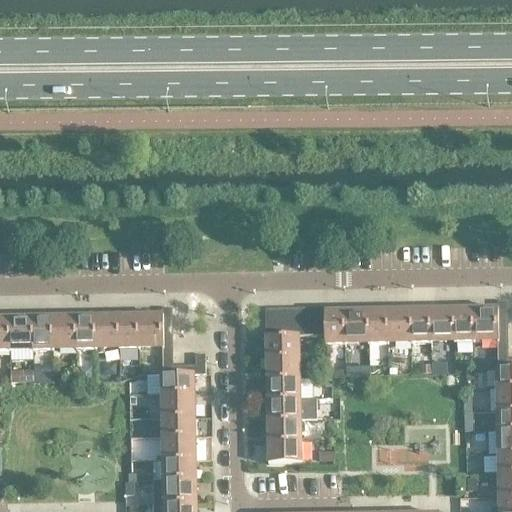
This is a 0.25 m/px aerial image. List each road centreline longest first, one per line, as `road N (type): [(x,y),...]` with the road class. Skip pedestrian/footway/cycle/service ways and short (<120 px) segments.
road 1 (primary): [(511,47),(0,52)]
road 2 (primary): [(0,85),(511,80)]
road 3 (residential): [(231,284),(511,281)]
road 4 (residential): [(0,286),(231,284)]
road 5 (residential): [(231,284),(236,508)]
